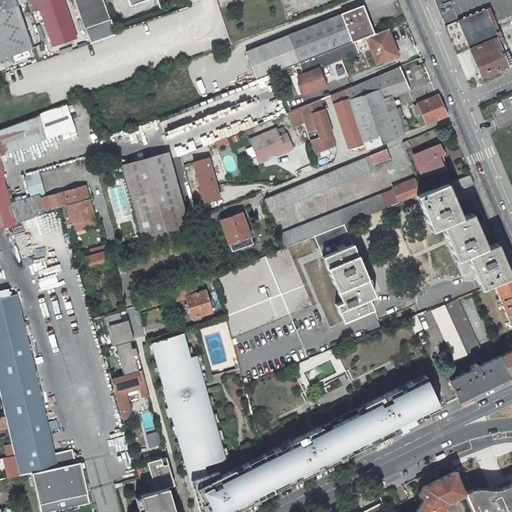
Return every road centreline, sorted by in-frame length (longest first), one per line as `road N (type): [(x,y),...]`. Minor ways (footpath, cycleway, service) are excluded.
road 1 (unknown): [(511,270),(434,298),(395,301),(306,347),(292,342),(242,360)]
road 2 (tertiary): [(511,229),(415,0)]
road 3 (secondary): [(511,409),(285,511)]
road 4 (residential): [(131,311),(194,511)]
road 5 (unknown): [(395,141),(400,172),(282,223)]
